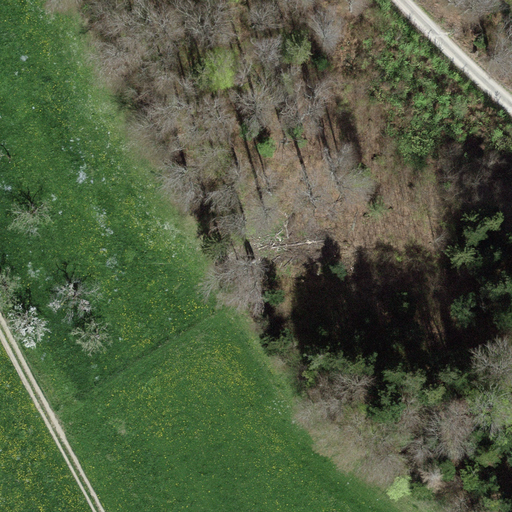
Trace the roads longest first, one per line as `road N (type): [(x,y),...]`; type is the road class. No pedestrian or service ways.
road 1 (track): [(0,303),(107,511)]
road 2 (unclassified): [(511,104),(402,0)]
